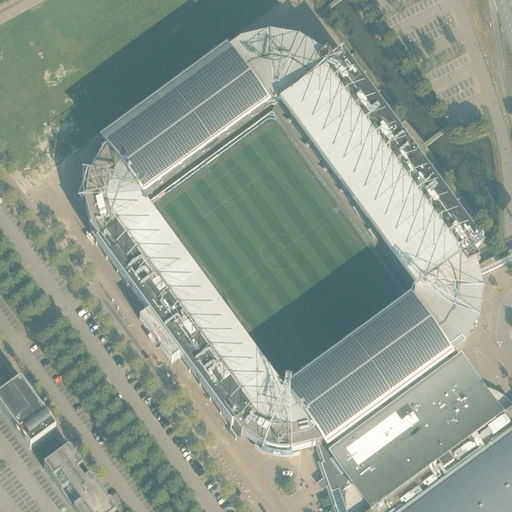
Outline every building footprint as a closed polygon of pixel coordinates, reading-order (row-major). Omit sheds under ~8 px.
[(234,58),(232,56),(106,149),(111,155),(106,159),(93,183),(88,210),(94,235),(101,247),(153,316),(141,324),(172,366),(182,360),(244,443),(270,457),(295,460),(331,452),(335,458),(464,366),(461,361),(468,355),(485,328),(488,315),(490,299),(489,288),(486,275),(483,269),(479,259),(338,67),(304,47),(274,42),(246,49),(234,58)] [(12,269),(17,265),(14,260),(9,264),(12,269)] [(511,511),(511,407),(511,406),(508,403),(505,400),(502,398),(499,396),(496,394),(492,393),(489,391),(485,390),(481,390),(477,389),(475,389),(458,365),(454,368),(445,356),(458,347),(437,328),(436,328),(304,425),(316,451),(318,449),(323,465),(321,467),(326,481),(320,485),(324,491),(328,488),(336,511),(511,511)] [(48,438),(56,432),(20,383),(0,397),(0,409),(30,451),(48,438)] [(48,438),(30,451),(44,469),(67,452),(66,449),(52,443),(48,438)] [(44,469),(43,470),(74,511),(111,511),(67,452),(44,469)]
